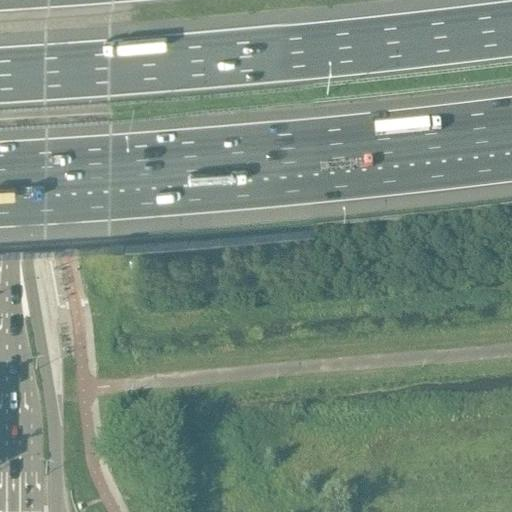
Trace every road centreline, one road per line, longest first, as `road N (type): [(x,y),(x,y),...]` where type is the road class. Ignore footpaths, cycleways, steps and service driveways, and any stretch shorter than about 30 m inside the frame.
road 1 (motorway): [(511,27),(0,75)]
road 2 (motorway): [(0,178),(511,139)]
road 3 (tertiary): [(56,511),(52,415),(15,208)]
road 4 (tertiary): [(15,208),(17,511)]
road 5 (tertiary): [(15,208),(18,0)]
